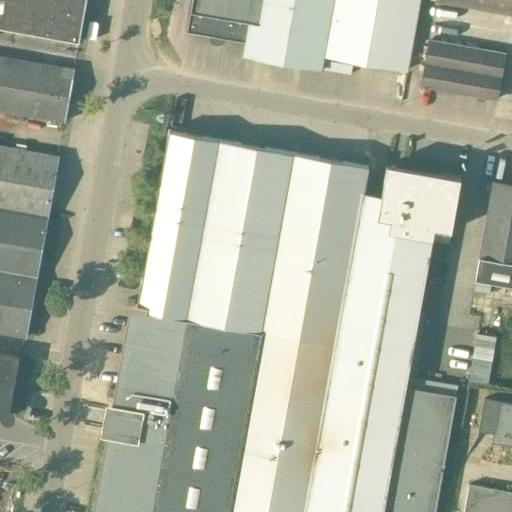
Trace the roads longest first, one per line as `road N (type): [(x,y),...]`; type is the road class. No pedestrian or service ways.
road 1 (unclassified): [(41,511),(129,67)]
road 2 (unclassified): [(511,136),(129,67)]
